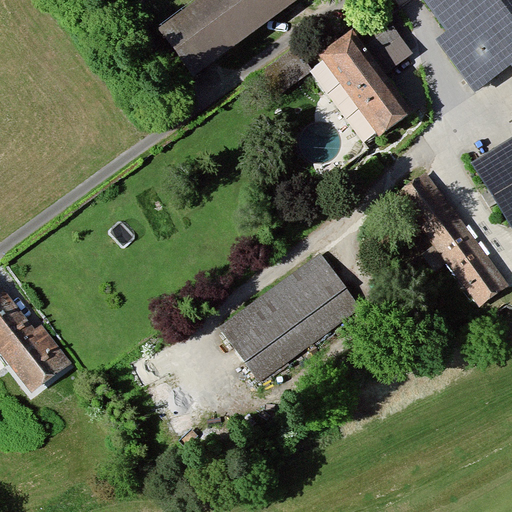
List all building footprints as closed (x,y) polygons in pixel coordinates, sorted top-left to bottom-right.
[(186,0),(151,26),(188,77),(294,0),(186,0)] [(437,49),(473,99),(507,75),(511,82),(511,0),(420,0),(450,40),(437,49)] [(385,71),(412,50),(391,22),(364,43),(385,71)] [(407,109),(346,29),(314,54),(375,134),(407,109)] [(511,150),(474,175),(511,232),(511,150)] [(509,281),(423,172),(417,171),(389,193),(478,306),(509,281)] [(360,305),(317,248),(216,323),(259,380),(360,305)] [(0,292),(0,350),(31,393),(66,368),(7,287),(0,292)]
